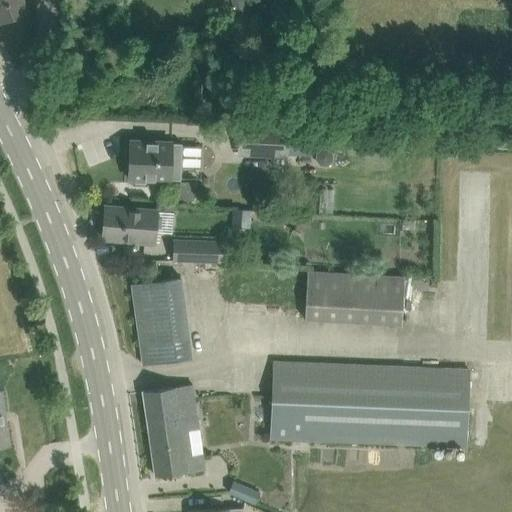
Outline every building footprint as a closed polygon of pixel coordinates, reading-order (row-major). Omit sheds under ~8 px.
[(0,0),(0,23),(27,12),(22,0),(0,0)] [(354,59),(330,63),(332,77),(357,72),(354,59)] [(290,126),(239,123),(238,155),(288,158),(290,126)] [(172,142),(130,141),(129,179),(133,179),(136,183),(145,184),(148,179),(171,180),(181,180),(182,143),(172,143),(172,142)] [(317,153),(316,160),(321,165),(327,166),(333,161),(333,154),(329,149),(322,149),(317,153)] [(105,206),(103,238),(154,243),(155,241),(155,232),(172,233),(174,212),(157,211),(105,206)] [(250,228),(252,209),(234,207),(232,226),(250,228)] [(223,261),(222,242),(174,240),(174,260),(223,261)] [(307,294),(306,319),(401,324),(404,274),(310,269),(307,294)] [(193,356),(190,336),(140,343),(143,362),(193,356)] [(470,370),(399,366),(274,360),(271,438),(466,447),(470,370)] [(193,383),(163,388),(143,391),(156,476),(205,468),(193,383)] [(0,446),(10,445),(1,391),(0,390),(0,446)] [(230,480),(225,492),(252,503),(257,491),(230,480)] [(454,511),(452,490),(423,482),(406,484),(403,498),(403,502),(401,508),(402,511),(392,511),(389,491),(384,510),(384,511),(454,511)]
